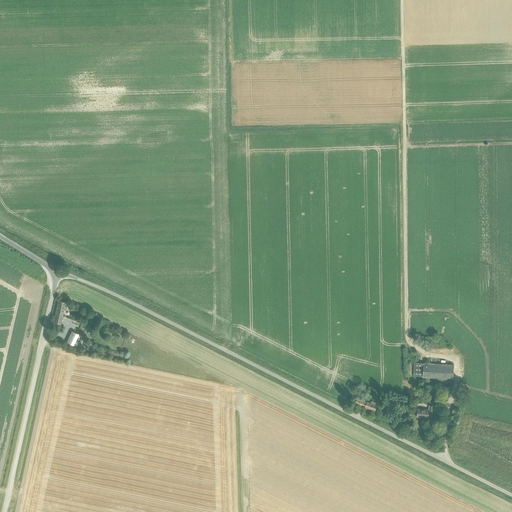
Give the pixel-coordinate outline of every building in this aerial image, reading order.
[(66,310),(67,307),(64,306),(65,302),(58,301),(53,323),(60,325),(64,310),(66,310)] [(79,334),(71,330),(66,341),(73,345),(79,334)] [(453,365),(414,363),(413,376),(423,377),(453,379),(453,365)] [(365,402),(356,399),(354,404),(363,407),(365,402)] [(371,401),(370,403),(367,402),(365,408),(375,411),(377,403),(374,402),(371,401)] [(428,410),(417,409),(417,418),(422,418),(422,417),(428,418),(429,415),(432,415),(432,406),(428,406),(428,410)]
